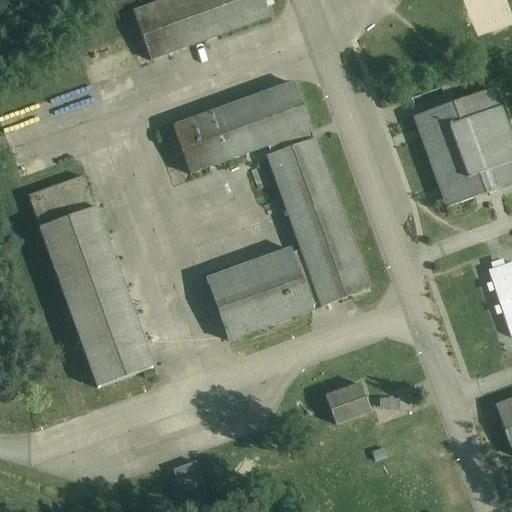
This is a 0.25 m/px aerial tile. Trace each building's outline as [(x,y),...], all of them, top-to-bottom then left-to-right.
[(267,0),(152,0),(133,6),(154,58),(273,18),(267,0)] [(295,82),(175,121),(193,175),(314,136),(295,82)] [(511,148),(494,90),(414,115),(444,208),(511,186),(511,148)] [(323,311),(371,294),(314,136),(266,154),(323,311)] [(154,372),(96,208),(33,231),(91,394),(154,372)] [(291,249),(203,279),(225,345),(313,315),(291,249)] [(511,262),(486,271),(509,339),(511,338),(511,262)] [(359,386),(326,398),(337,426),(369,414),(359,386)] [(511,399),(497,405),(511,447),(511,399)] [(197,460),(177,469),(185,487),(204,478),(197,460)]
